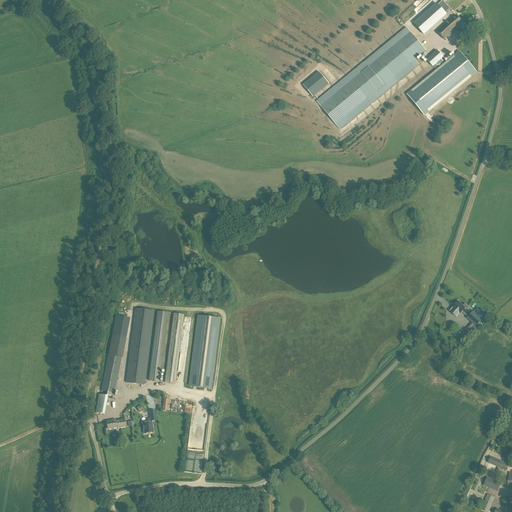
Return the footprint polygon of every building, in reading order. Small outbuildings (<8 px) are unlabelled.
[(416,4),(410,11),(412,13),(418,7),(416,4)] [(417,22),(414,24),(424,34),(446,14),(436,4),(417,22)] [(455,15),(437,32),(444,40),(462,23),(455,15)] [(406,28),(317,101),(340,129),(419,64),(415,59),(425,51),(406,28)] [(437,50),(426,60),(433,67),(444,57),(437,50)] [(459,51),(406,95),(424,117),(477,73),(459,51)] [(319,72),(304,85),(313,96),(329,83),(319,72)] [(454,308),(450,311),(456,316),(459,313),(462,311),(464,313),(467,310),(458,302),(458,303),(456,302),(453,305),(454,306),(453,307),(454,308)] [(464,313),(463,314),(472,323),(474,321),(478,316),(469,307),(467,310),(464,313)] [(136,309),(126,383),(144,385),(154,312),(136,309)] [(159,311),(149,380),(159,382),(169,313),(159,311)] [(174,314),(165,382),(175,384),(185,315),(174,314)] [(199,315),(190,386),(211,388),(220,318),(199,315)] [(123,348),(125,338),(112,336),(110,345),(123,348)] [(108,356),(101,390),(110,392),(109,396),(113,397),(121,358),(108,356)] [(99,394),(95,413),(103,414),(107,396),(99,394)] [(148,422),(143,423),(144,434),(153,432),(151,422),(150,418),(147,419),(148,422)] [(116,420),(106,422),(108,429),(117,427),(117,428),(126,426),(124,419),(116,421),(116,420)] [(491,456),(488,462),(506,470),(509,464),(491,456)] [(185,470),(199,471),(200,460),(193,460),(193,457),(185,457),(185,470)] [(487,477),(484,484),(497,491),(500,483),(487,477)] [(484,501),(481,510),(486,511),(488,511),(495,497),(487,494),(486,497),(484,501)]
